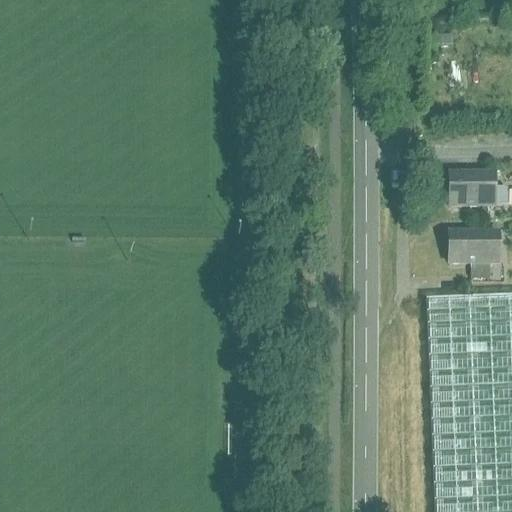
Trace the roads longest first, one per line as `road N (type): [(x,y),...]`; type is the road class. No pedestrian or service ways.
road 1 (residential): [(365,374),(365,0)]
road 2 (residential): [(403,295),(400,0)]
road 3 (unclassified): [(364,511),(365,374)]
